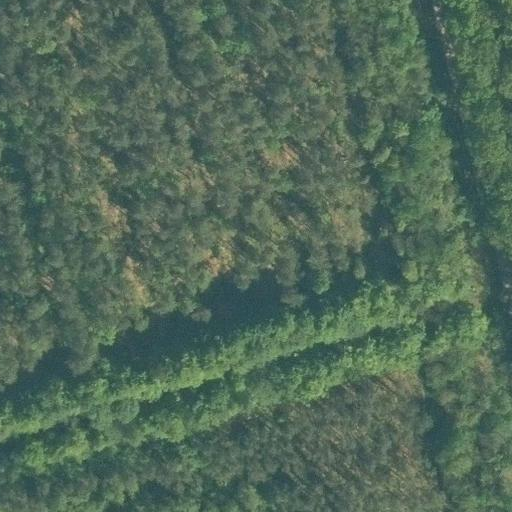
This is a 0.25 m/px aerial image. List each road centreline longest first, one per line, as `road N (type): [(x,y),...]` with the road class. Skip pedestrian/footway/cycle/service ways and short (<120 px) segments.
road 1 (track): [(508,295),(349,332),(0,441)]
road 2 (track): [(508,295),(435,0)]
